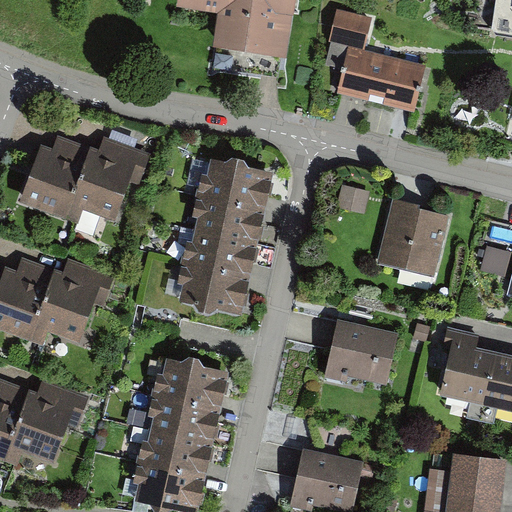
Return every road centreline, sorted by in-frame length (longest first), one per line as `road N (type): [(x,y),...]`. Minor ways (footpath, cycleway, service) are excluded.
road 1 (residential): [(316,141),(232,511)]
road 2 (residential): [(22,73),(122,103),(316,141)]
road 3 (residential): [(316,141),(511,190)]
